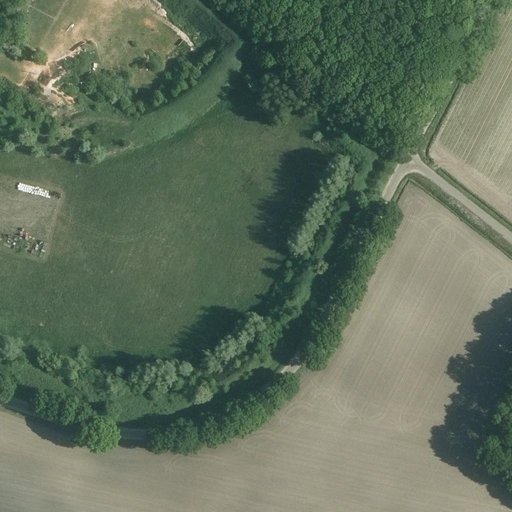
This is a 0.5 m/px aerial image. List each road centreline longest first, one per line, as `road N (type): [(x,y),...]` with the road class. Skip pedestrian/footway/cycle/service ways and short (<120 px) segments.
road 1 (unclassified): [(0,396),(127,431),(159,431),(201,423),(261,392),(324,322),(409,154)]
road 2 (unclassified): [(409,154),(490,0)]
road 3 (unclassified): [(511,237),(409,154)]
